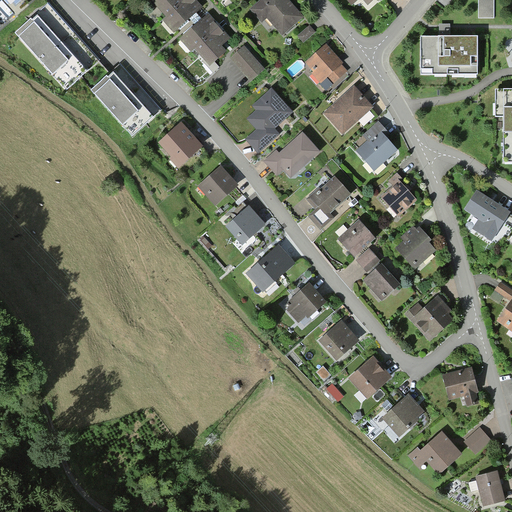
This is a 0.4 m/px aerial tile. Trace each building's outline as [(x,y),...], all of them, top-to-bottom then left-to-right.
[(203,8),(196,0),(153,0),(152,1),(166,17),(162,21),(174,34),(203,8)] [(304,17),(289,0),(261,0),(251,8),(258,17),(267,17),(282,35),(304,17)] [(478,0),(479,18),(495,18),(494,0),(478,0)] [(97,58),(47,2),(16,29),(66,86),(97,58)] [(232,40),(210,14),(180,40),(191,52),(195,49),(211,68),(228,53),(223,48),(232,40)] [(300,34),(305,41),(318,32),(313,25),(300,34)] [(478,35),(421,35),(421,73),(478,73),(478,35)] [(349,70),(327,45),(306,62),(324,82),(329,78),(333,83),(349,70)] [(265,71),(246,47),(232,58),(252,82),(265,71)] [(162,110),(119,64),(91,90),(133,136),(162,110)] [(373,107),(355,86),(324,113),(342,134),(373,107)] [(292,114),(272,90),(254,105),(258,110),(249,117),(258,129),(245,139),(258,155),(281,136),(274,129),(292,114)] [(511,164),(511,90),(492,90),(492,122),(501,122),(501,164),(511,164)] [(204,146),(182,121),(156,144),(178,169),(204,146)] [(380,121),(363,136),(368,141),(357,151),(375,171),(399,150),(387,137),(391,133),(380,121)] [(321,151),(304,131),(280,153),(277,149),(263,162),(278,178),(284,172),(291,179),(321,151)] [(237,189),(222,170),(200,187),(216,206),(237,189)] [(405,181),(399,174),(389,181),(393,186),(380,197),(398,218),(418,202),(402,183),(405,181)] [(352,196),(336,179),(311,201),(318,208),(310,215),(323,229),(336,217),(332,214),(352,196)] [(511,216),(511,215),(478,193),(466,212),(480,221),(473,231),(494,244),(511,216)] [(264,229),(249,209),(226,227),(242,246),(264,229)] [(377,241),(361,221),(339,239),(354,259),(377,241)] [(434,243),(422,228),(417,231),(414,228),(403,237),(407,242),(399,249),(416,269),(437,252),(432,245),(434,243)] [(294,267),(277,247),(246,274),(263,294),(294,267)] [(381,261),(371,249),(358,261),(368,272),(381,261)] [(386,264),(366,282),(384,302),(403,284),(386,264)] [(511,288),(501,282),(495,291),(509,301),(496,320),(511,331),(511,288)] [(328,305),(310,285),(287,305),(302,322),(308,317),(311,320),(328,305)] [(427,310),(421,303),(408,315),(432,344),(456,323),(450,316),(453,314),(440,298),(427,310)] [(360,341),(343,321),(322,339),(339,359),(360,341)] [(393,378),(374,357),(351,377),(369,399),(393,378)] [(478,392),(472,367),(443,375),(449,400),(464,396),(467,407),(479,404),(476,393),(478,392)] [(426,414),(410,395),(384,418),(400,437),(426,414)] [(492,440),(481,428),(465,441),(476,454),(492,440)] [(453,444),(443,431),(419,450),(417,448),(409,455),(420,468),(427,461),(438,475),(462,455),(453,444)] [(501,481),(498,472),(476,478),(485,508),(507,502),(501,481)]
